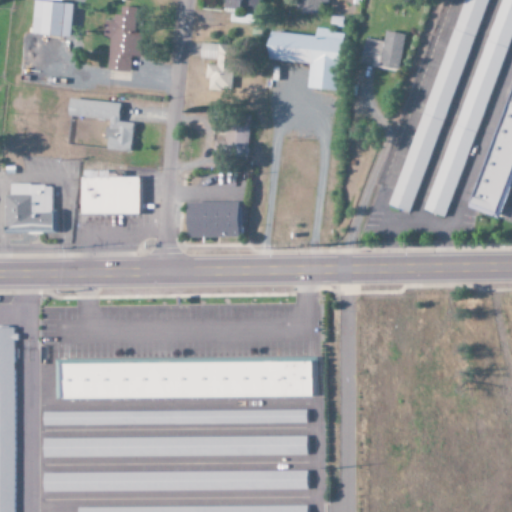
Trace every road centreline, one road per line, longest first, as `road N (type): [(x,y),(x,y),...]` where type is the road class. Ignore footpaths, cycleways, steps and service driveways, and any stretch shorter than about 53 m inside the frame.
road 1 (tertiary): [(511,267),(0,272)]
road 2 (residential): [(162,272),(184,0)]
